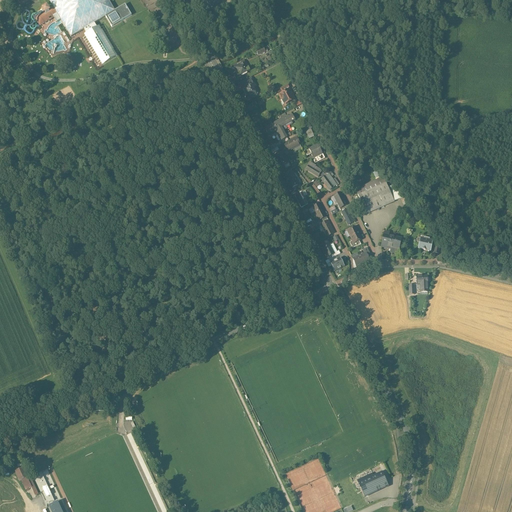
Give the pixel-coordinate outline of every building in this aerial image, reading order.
[(84,30),(94,24),(105,17),(115,12),(114,11),(112,7),(107,0),(48,0),(51,5),(55,11),(61,20),(68,33),(71,38),(76,35),(84,30)] [(45,4),(40,7),(40,8),(38,9),(40,12),(41,12),(41,13),(43,12),(48,9),(47,8),(45,4)] [(43,12),(41,13),(34,17),(36,20),(38,23),(39,25),(40,26),(53,18),(54,19),(51,14),(52,13),(52,14),(55,11),(51,5),(47,8),(48,9),(43,12)] [(125,5),(114,11),(115,12),(105,17),(106,17),(112,28),(132,16),(125,5)] [(61,20),(55,11),(52,14),(52,13),(51,14),(54,19),(56,22),(56,23),(57,23),(57,22),(61,20)] [(94,24),(84,30),(86,34),(97,28),(94,24)] [(97,28),(86,34),(84,35),(102,66),(116,58),(117,57),(99,27),(98,27),(97,28)] [(244,61),(232,67),(234,72),(236,71),(237,74),(233,76),(236,81),(242,78),(241,76),(242,76),(243,76),(244,76),(244,75),(245,75),(246,74),(247,73),(250,71),(248,68),(247,68),(246,65),(244,61)] [(251,78),(243,82),(244,84),(242,84),(244,89),(245,92),(249,99),(254,97),(255,97),(255,96),(256,96),(254,92),(255,92),(255,91),(255,89),(254,89),(255,88),(251,78)] [(288,85),(281,89),(283,93),(279,95),(281,100),(282,99),(284,99),(287,104),(294,100),(291,93),(290,90),(290,88),(288,85)] [(285,114),(278,117),(280,121),(277,122),(278,124),(275,126),(274,124),(265,129),(269,136),(277,132),(282,141),(287,138),(282,127),(295,120),(292,115),(288,117),(288,115),(286,116),(285,114)] [(284,145),(285,148),(287,152),(300,146),(296,138),(284,145)] [(317,145),(304,151),(307,156),(313,153),(317,162),(324,158),(322,152),(321,153),(317,145)] [(284,151),(276,155),(278,159),(284,156),(286,155),(284,151)] [(278,159),(276,160),(280,168),(288,163),(284,156),(278,159)] [(316,166),(311,163),(306,170),(318,177),(321,172),(319,169),(315,167),(316,166)] [(331,177),(328,174),(328,175),(325,177),(321,179),(327,187),(327,188),(328,189),(330,190),(336,185),(334,182),(333,180),(331,177)] [(383,178),(355,190),(358,195),(386,183),(383,178)] [(358,195),(366,214),(394,202),(388,188),(386,183),(358,195)] [(395,185),(388,188),(394,202),(400,199),(395,185)] [(306,202),(301,192),(295,196),(301,208),(307,204),(306,202)] [(347,205),(340,193),(334,196),(340,209),(347,205)] [(320,204),(312,208),(318,220),(319,221),(322,219),(326,217),(320,204)] [(332,215),(337,213),(334,206),(329,208),(332,215)] [(349,209),(342,213),(348,225),(355,222),(349,209)] [(323,221),(313,226),(315,232),(319,229),(320,227),(321,226),(321,225),(324,223),(323,221)] [(324,223),(321,225),(321,226),(327,237),(334,234),(329,225),(330,224),(328,221),(324,223)] [(353,228),(350,230),(350,229),(347,230),(352,241),(354,244),(359,241),(362,240),(355,227),(353,228)] [(389,233),(385,232),(381,247),(385,248),(386,247),(389,248),(392,237),(388,237),(389,233)] [(401,239),(392,237),(389,248),(393,249),(392,253),(398,255),(401,239)] [(432,242),(421,239),(418,250),(423,251),(424,250),(430,252),(432,242)] [(49,242),(16,258),(19,264),(52,248),(49,242)] [(333,253),(327,242),(321,246),(327,258),(330,257),(334,255),(333,253)] [(364,254),(353,259),(356,267),(369,262),(367,256),(366,254),(364,254)] [(340,258),(337,260),(336,260),(334,261),(334,262),(330,263),(334,272),(335,272),(338,270),(341,269),(344,267),(340,258)] [(427,276),(416,277),(416,285),(420,285),(420,291),(427,291),(427,293),(427,285),(427,276)] [(26,468),(16,473),(20,482),(21,482),(26,491),(31,489),(35,497),(39,495),(38,495),(26,468)] [(388,487),(381,472),(358,483),(365,497),(388,487)] [(62,511),(58,502),(48,506),(50,511),(62,511)]
